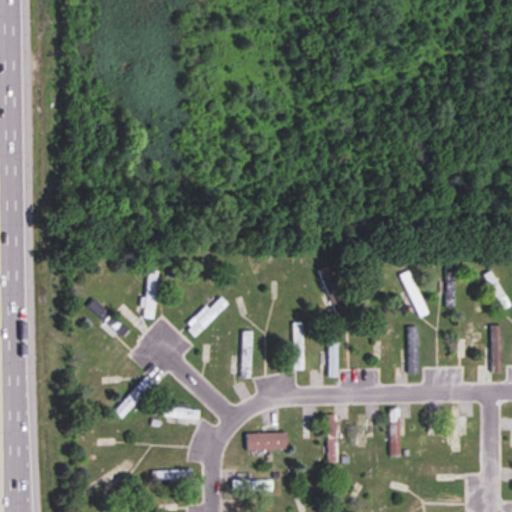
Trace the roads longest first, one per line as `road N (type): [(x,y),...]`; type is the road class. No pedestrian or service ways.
road 1 (motorway): [(16,511),(9,0)]
road 2 (residential): [(511,390),(287,392),(230,418)]
road 3 (residential): [(489,511),(488,390)]
road 4 (residential): [(230,418),(145,332)]
